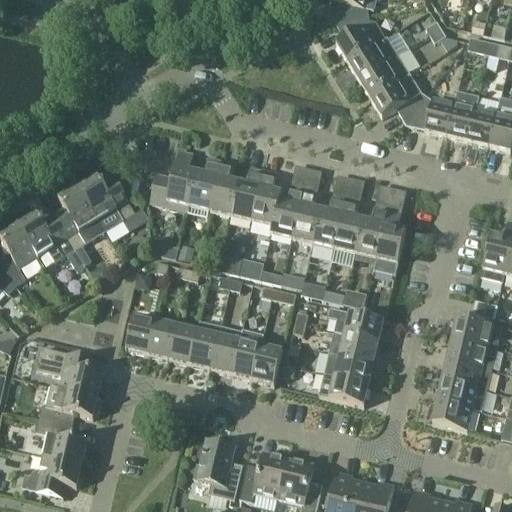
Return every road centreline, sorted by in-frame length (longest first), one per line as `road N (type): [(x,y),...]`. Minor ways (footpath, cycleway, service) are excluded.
road 1 (residential): [(384,459),(270,432),(219,404),(129,383),(96,511)]
road 2 (residential): [(460,178),(238,124),(203,65)]
road 3 (residential): [(384,459),(414,330),(435,295),(460,178)]
road 4 (residential): [(143,103),(91,21),(21,0)]
road 5 (residential): [(0,195),(143,103)]
road 6 (residential): [(511,490),(384,459)]
